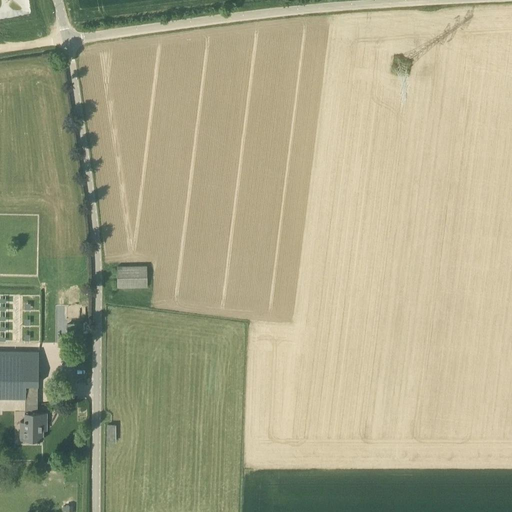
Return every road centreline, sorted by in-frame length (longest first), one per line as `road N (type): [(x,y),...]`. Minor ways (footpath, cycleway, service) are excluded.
road 1 (unclassified): [(93,511),(93,218),(66,41)]
road 2 (unclassified): [(66,41),(432,0)]
